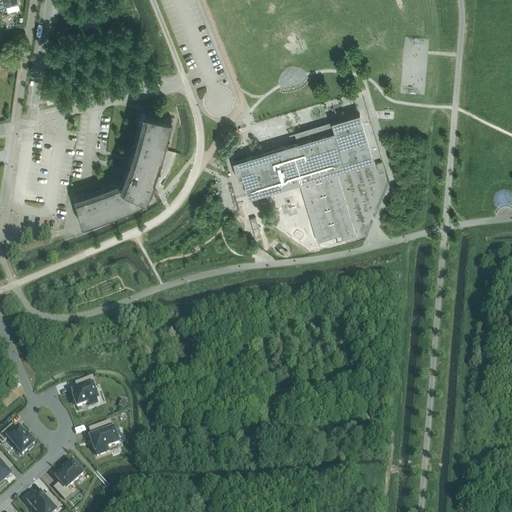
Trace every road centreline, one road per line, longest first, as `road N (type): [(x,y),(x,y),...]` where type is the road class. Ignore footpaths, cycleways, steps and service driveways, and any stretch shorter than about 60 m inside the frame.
road 1 (unclassified): [(152,0),(186,85),(31,121)]
road 2 (unclassified): [(31,121),(49,0)]
